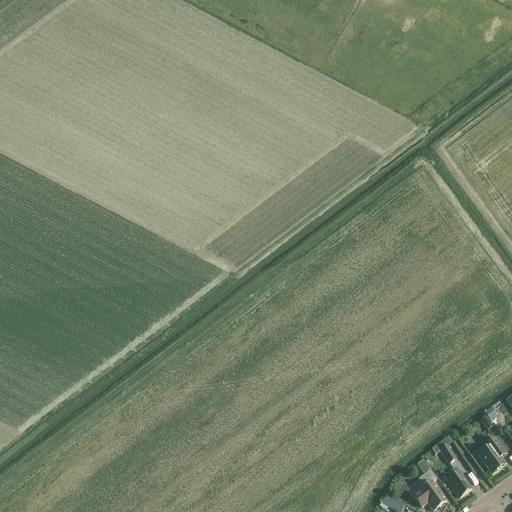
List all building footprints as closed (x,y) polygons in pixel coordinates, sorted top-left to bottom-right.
[(501,460),(506,456),(494,439),(484,447),(487,451),(478,457),(492,476),(506,466),(501,460)] [(447,448),(440,453),(449,465),(456,461),(447,448)] [(459,474),(456,470),(451,473),(454,478),(447,483),(459,500),(472,491),(459,474)] [(434,511),(447,503),(444,500),(433,484),(436,481),(430,473),(419,481),(422,484),(420,486),(419,487),(420,490),(421,491),(418,493),(420,495),(414,499),(422,509),(427,505),(432,511),(434,511)] [(387,498),(383,506),(385,508),(393,511),(402,511),(405,508),(389,500),(387,498)]
